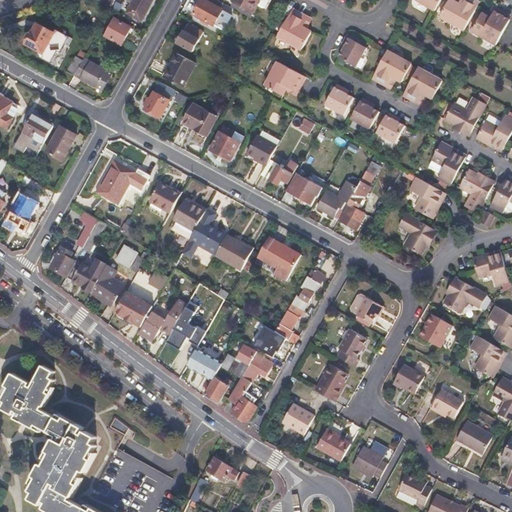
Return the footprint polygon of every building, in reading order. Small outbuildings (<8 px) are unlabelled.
[(114,0),(95,0),(95,2),(109,10),(114,0)] [(132,0),(126,12),(125,11),(124,12),(140,21),(141,20),(140,20),(151,0),(132,0)] [(234,9),(218,0),(201,0),(193,14),(223,30),(234,9)] [(232,0),(254,12),(257,5),(259,0),(232,0)] [(415,0),(415,1),(435,12),(441,0),(415,0)] [(455,2),(452,0),(448,0),(439,16),(464,30),(478,6),(466,0),(461,0),(459,4),(455,2)] [(511,17),(511,16),(493,6),(488,16),(491,18),(495,12),(510,20),(511,17)] [(292,9),(290,12),(305,21),(302,26),(306,28),(311,19),(292,9)] [(305,21),(290,12),(276,37),(301,50),(311,31),(306,28),(302,26),(305,21)] [(488,16),(482,13),(472,31),(497,45),(510,20),(495,12),(491,18),(488,16)] [(130,27),(114,18),(105,35),(121,44),(130,27)] [(36,24),(31,31),(27,44),(43,51),(41,55),(54,61),(57,56),(59,53),(71,36),(54,25),(48,31),(36,24)] [(188,24),(184,30),(199,39),(203,32),(188,24)] [(199,39),(184,30),(177,43),(193,52),(199,39)] [(346,47),(344,50),(340,57),(357,66),(368,47),(347,35),(342,44),(346,47)] [(412,64),(388,51),(375,75),(389,83),(392,77),(396,79),(401,82),(412,64)] [(195,64),(177,54),(164,77),(182,88),(195,64)] [(82,61),(75,57),(66,72),(73,76),(82,61)] [(83,58),(82,61),(73,76),(95,88),(105,70),(83,58)] [(301,75),(277,62),(264,87),(282,97),(285,91),(287,88),(293,91),(301,75)] [(418,67),(407,86),(404,91),(420,100),(423,94),(427,96),(432,99),(442,81),(418,67)] [(287,88),(285,91),(295,97),(305,77),(301,75),(293,91),(287,88)] [(375,75),(372,79),(391,89),(396,79),(392,77),(389,83),(375,75)] [(174,90),(159,82),(144,109),(159,117),(174,90)] [(345,89),(335,84),(324,105),(343,116),(353,97),(347,94),(344,92),(345,89)] [(404,91),(402,95),(422,106),(427,96),(423,94),(420,100),(404,91)] [(480,93),(478,99),(488,103),(491,97),(480,93)] [(11,103),(0,96),(0,124),(5,128),(11,118),(5,114),(11,103)] [(467,109),(455,102),(446,118),(445,118),(455,124),(471,133),(475,126),(487,104),(474,97),(467,109)] [(362,98),(360,101),(350,119),(369,130),(379,111),(373,108),(370,106),(371,103),(362,98)] [(216,117),(193,104),(183,122),(207,135),(216,117)] [(54,124),(33,112),(14,145),(24,150),(27,145),(38,151),(54,124)] [(387,112),(385,115),(375,133),(394,143),(404,126),(398,123),(394,120),(396,117),(387,112)] [(487,119),(482,130),(478,136),(488,142),(489,140),(504,148),(507,143),(511,134),(511,116),(507,113),(500,126),(487,119)] [(293,118),(289,126),(315,141),(320,132),(293,118)] [(455,124),(454,126),(470,135),(471,133),(455,124)] [(76,134),(60,125),(45,151),(62,160),(76,134)] [(241,142),(220,131),(210,150),(231,161),(241,142)] [(277,145),(258,134),(248,153),(255,156),(259,159),(257,161),(266,166),(269,160),(277,145)] [(442,141),(433,159),(445,166),(438,178),(451,185),(462,165),(467,156),(451,148),(452,146),(442,141)] [(135,172),(115,159),(96,193),(117,205),(135,172)] [(269,160),(266,166),(261,174),(278,184),(281,178),(288,182),(293,173),(284,169),(269,160)] [(297,165),(289,161),(284,169),(293,173),(297,165)] [(380,169),(371,164),(363,177),(368,180),(365,184),(370,187),(380,169)] [(478,174),(470,169),(460,186),(473,193),(467,206),(479,213),(482,208),(494,186),(495,183),(478,174)] [(480,172),(478,174),(495,183),(496,181),(480,172)] [(287,190),(294,195),(311,205),(317,195),(318,196),(322,188),(304,177),(296,173),(287,190)] [(411,189),(424,196),(417,209),(433,218),(439,208),(437,208),(446,192),(418,176),(411,189)] [(511,181),(506,178),(500,189),(491,206),(504,213),(511,200),(511,181)] [(338,196),(327,190),(317,207),(339,219),(348,203),(358,187),(348,181),(341,193),(339,197),(338,196)] [(361,181),(358,187),(348,203),(349,204),(356,208),(362,197),(364,198),(370,187),(365,184),(361,181)] [(180,194),(161,183),(150,201),(170,212),(180,194)] [(39,201),(22,191),(11,210),(22,216),(25,210),(32,214),(39,201)] [(184,199),(173,219),(194,231),(205,211),(184,199)] [(356,208),(349,204),(340,220),(356,229),(361,221),(360,221),(365,213),(356,208)] [(194,231),(189,240),(197,245),(212,253),(223,233),(209,225),(215,213),(207,208),(205,211),(194,231)] [(11,210),(7,218),(18,225),(17,227),(26,232),(32,222),(22,216),(11,210)] [(32,214),(25,210),(22,216),(32,222),(35,216),(32,214)] [(497,215),(488,210),(482,221),(491,226),(497,215)] [(400,225),(413,232),(405,244),(422,254),(428,244),(437,229),(428,224),(407,212),(400,225)] [(98,218),(90,214),(75,242),(77,244),(85,230),(90,233),(94,225),(98,218)] [(94,225),(90,233),(82,247),(88,250),(99,228),(94,225)] [(133,229),(128,226),(124,233),(129,236),(133,229)] [(439,230),(437,229),(428,244),(430,245),(439,230)] [(90,233),(85,230),(77,244),(82,247),(90,233)] [(223,233),(212,253),(215,254),(226,234),(223,233)] [(252,250),(226,234),(215,254),(241,270),(252,250)] [(289,275),(301,255),(268,237),(257,257),(289,275)] [(190,257),(197,245),(189,240),(181,252),(190,257)] [(137,251),(123,244),(115,257),(129,265),(137,251)] [(57,254),(56,258),(50,267),(66,276),(75,260),(71,259),(74,254),(62,247),(57,254)] [(484,255),(474,258),(477,269),(479,277),(493,273),(497,287),(510,282),(503,255),(502,252),(485,257),(484,255)] [(143,258),(137,255),(130,268),(136,271),(143,258)] [(115,269),(107,264),(93,288),(112,300),(117,294),(114,292),(120,283),(111,277),(115,269)] [(161,289),(168,276),(155,269),(148,282),(161,289)] [(320,275),(311,269),(301,287),(313,295),(324,278),(320,275)] [(146,282),(149,275),(138,271),(136,278),(146,282)] [(459,277),(457,276),(448,290),(450,292),(459,277)] [(462,279),(459,277),(450,292),(444,302),(445,302),(462,312),(469,299),(481,306),(488,295),(486,293),(462,279)] [(205,287),(198,283),(191,295),(198,299),(205,287)] [(300,287),(290,304),(301,310),(303,311),(308,302),(309,303),(313,295),(301,287),(300,287)] [(133,322),(145,301),(126,290),(114,312),(133,322)] [(351,311),(356,314),(360,316),(368,320),(371,322),(377,312),(381,305),(366,296),(361,294),(358,295),(351,308),(351,311)] [(224,299),(217,295),(210,307),(217,311),(218,310),(224,299)] [(146,317),(148,318),(139,332),(145,336),(148,338),(151,340),(160,327),(170,333),(184,309),(186,304),(178,299),(165,319),(150,310),(146,317)] [(228,302),(224,299),(218,310),(222,313),(228,302)] [(140,326),(152,305),(145,301),(133,322),(140,326)] [(301,310),(290,304),(278,326),(289,333),(301,310)] [(511,314),(496,305),(489,317),(501,324),(495,338),(506,345),(511,347),(511,344),(511,314)] [(192,313),(184,309),(165,342),(179,349),(185,338),(189,340),(188,341),(197,346),(205,331),(196,327),(195,329),(186,324),(192,313)] [(452,326),(432,314),(421,336),(440,347),(452,326)] [(259,321),(255,328),(268,336),(273,329),(259,321)] [(278,326),(275,330),(288,340),(291,335),(289,333),(278,326)] [(367,337),(350,328),(339,348),(341,349),(337,357),(354,366),(358,359),(356,357),(360,350),(363,344),(367,337)] [(288,341),(273,332),(265,345),(276,353),(281,345),(284,347),(288,341)] [(470,347),(482,355),(475,367),(492,377),(498,367),(496,367),(505,351),(503,350),(477,335),(470,347)] [(257,351),(246,344),(238,358),(249,365),(253,358),(257,351)] [(218,359),(198,348),(188,365),(205,375),(208,370),(210,371),(218,359)] [(257,351),(253,358),(269,368),(273,362),(263,356),(264,355),(257,351)] [(238,358),(228,352),(221,365),(242,377),(249,365),(238,358)] [(253,358),(249,365),(242,377),(251,382),(258,372),(264,376),(269,368),(253,358)] [(46,465),(42,463),(36,475),(39,477),(32,490),(35,491),(31,499),(42,504),(44,500),(49,502),(45,509),(51,511),(102,511),(95,507),(93,511),(71,500),(73,496),(74,497),(81,484),(78,482),(84,470),(87,471),(94,458),(91,456),(97,444),(94,443),(98,436),(87,431),(85,434),(82,432),(85,426),(65,416),(63,420),(44,410),(52,393),(49,391),(55,379),(52,377),(56,370),(44,364),(34,386),(31,384),(32,382),(13,371),(6,385),(11,387),(5,400),(8,401),(4,409),(13,414),(16,409),(20,412),(16,418),(35,427),(37,424),(58,435),(50,451),(53,452),(46,465)] [(347,373),(330,364),(315,390),(334,401),(342,386),(340,384),(343,380),(347,373)] [(426,376),(405,364),(393,384),(401,389),(402,387),(403,385),(408,388),(417,392),(426,376)] [(227,381),(215,374),(205,393),(219,403),(224,394),(230,383),(227,381)] [(251,382),(242,377),(229,398),(237,403),(242,396),(244,392),(251,382)] [(503,377),(498,384),(493,394),(505,400),(498,413),(511,420),(511,418),(511,382),(503,377)] [(465,398),(444,386),(433,405),(448,413),(455,417),(465,398)] [(244,392),(242,396),(253,403),(256,400),(244,392)] [(242,396),(237,403),(232,411),(243,420),(247,420),(257,406),(253,403),(242,396)] [(314,415),(293,403),(282,422),(303,434),(314,415)] [(433,405),(432,408),(446,416),(448,413),(433,405)] [(494,435),(468,420),(457,439),(484,454),(494,435)] [(338,433),(327,427),(316,445),(340,459),(349,443),(339,438),(336,436),(338,433)] [(511,436),(502,456),(511,460),(511,436)] [(382,456),(363,446),(352,467),(371,477),(372,475),(379,478),(387,463),(380,460),(382,456)] [(233,468),(215,457),(207,470),(214,474),(218,477),(225,481),(228,476),(233,468)] [(240,471),(233,468),(228,476),(235,479),(240,471)] [(251,475),(244,472),(237,484),(244,488),(251,475)] [(397,489),(398,490),(397,492),(423,505),(431,489),(424,485),(419,483),(420,480),(405,473),(397,489)] [(207,482),(200,478),(190,500),(196,503),(207,482)] [(459,506),(438,496),(430,511),(466,511),(468,508),(460,504),(459,506)]
